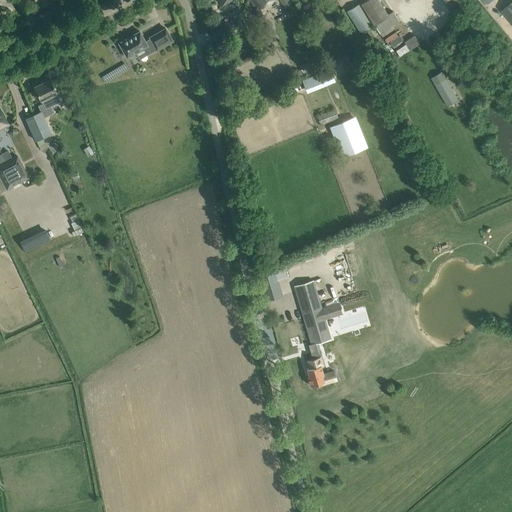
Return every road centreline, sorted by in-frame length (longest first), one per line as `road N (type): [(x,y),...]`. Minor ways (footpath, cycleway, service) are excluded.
road 1 (unclassified): [(307,511),(183,0)]
road 2 (tertiary): [(0,63),(124,0)]
